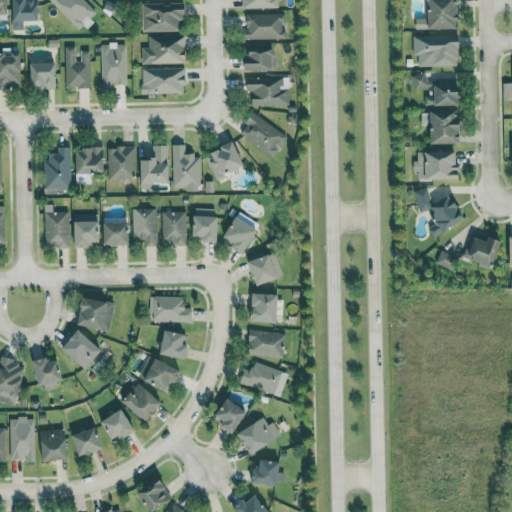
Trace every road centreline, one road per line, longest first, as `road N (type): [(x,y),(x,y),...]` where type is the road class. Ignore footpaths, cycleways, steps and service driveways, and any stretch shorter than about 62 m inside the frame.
road 1 (secondary): [(378,511),(365,0)]
road 2 (secondary): [(327,0),(336,511)]
road 3 (residential): [(0,490),(69,490),(107,479),(180,430),(220,340),(222,296),(212,275)]
road 4 (residential): [(212,275),(0,276)]
road 5 (residential): [(0,119),(197,113),(209,106)]
road 6 (residential): [(484,0),(489,176),(499,197)]
road 7 (residential): [(23,119),(27,276)]
